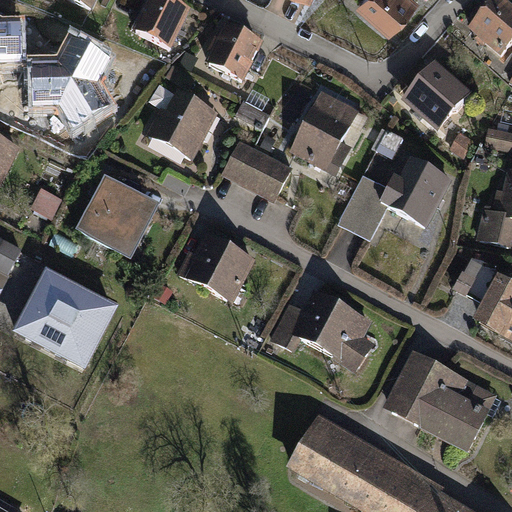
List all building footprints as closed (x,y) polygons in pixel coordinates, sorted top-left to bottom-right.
[(98,0),(67,0),(92,12),(98,0)] [(123,0),(121,5),(139,14),(145,0),(123,0)] [(172,51),(192,11),(169,0),(148,0),(138,21),(133,32),(172,51)] [(391,34),(420,0),(361,0),(358,5),(391,34)] [(499,62),(511,46),(511,15),(496,1),(467,35),(499,62)] [(243,83),(263,45),(226,25),(212,51),(206,64),(243,83)] [(186,54),(180,66),(192,73),(198,61),(186,54)] [(198,83),(174,68),(167,79),(190,94),(198,83)] [(444,131),(473,98),(440,69),(412,102),(444,131)] [(41,123),(89,147),(113,98),(65,75),(41,123)] [(178,92),(167,112),(161,109),(146,137),(192,162),(218,113),(178,92)] [(357,117),(319,97),(288,157),(336,182),(352,152),(342,147),(357,117)] [(274,118),(247,103),(240,117),(267,131),(274,118)] [(0,185),(4,187),(23,151),(0,139),(0,185)] [(219,178),(271,205),(289,172),(237,145),(219,178)] [(423,231),(448,183),(408,162),(398,182),(392,179),(385,193),(359,180),(334,229),(367,246),(384,212),(423,231)] [(511,174),(506,173),(501,196),(495,194),(490,216),(480,213),(474,242),(507,251),(511,230),(511,174)] [(130,251),(154,209),(104,181),(80,223),(130,251)] [(227,307),(250,262),(202,238),(192,259),(185,255),(173,280),(227,307)] [(0,272),(10,277),(23,253),(0,240),(0,272)] [(471,296),(480,279),(467,272),(458,288),(471,296)] [(17,336),(83,370),(114,311),(48,276),(17,336)] [(511,290),(494,282),(468,326),(511,351),(511,290)] [(361,339),(369,323),(313,293),(301,313),(287,306),(267,343),(292,354),(298,342),(338,365),(353,375),(375,347),(361,339)] [(381,414),(466,458),(497,399),(412,355),(381,414)] [(328,426),(318,420),(288,471),(358,511),(465,511),(460,509),(439,497),(442,492),(428,484),(405,471),(382,457),(338,432),(328,426)]
